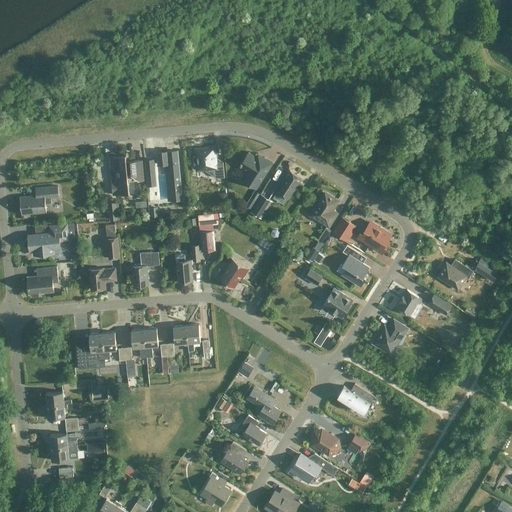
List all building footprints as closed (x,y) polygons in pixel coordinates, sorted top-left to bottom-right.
[(193,162),(194,164),(196,163),(197,170),(205,169),(205,170),(217,177),(224,176),(223,160),(216,161),(215,146),(195,148),(196,155),(193,154),(193,156),(193,158),(193,160),(193,162)] [(177,150),(157,152),(158,164),(168,163),(171,199),(182,198),(177,150)] [(264,156),(262,160),(248,151),(238,166),(246,171),(241,179),(245,181),(256,188),(273,162),(264,156)] [(110,156),(113,194),(129,192),(127,175),(130,173),(139,180),(144,180),(142,159),(130,160),(130,161),(126,161),(125,155),(110,156)] [(156,185),(154,158),(144,159),(146,186),(156,185)] [(288,198),(301,177),(289,170),(284,179),(281,177),(274,189),(288,198)] [(21,214),(46,211),(45,203),(51,203),(51,197),(59,196),(58,185),(35,187),(36,194),(20,196),(21,214)] [(260,193),(254,190),(245,204),(251,208),(260,193)] [(228,199),(227,192),(218,193),(219,201),(228,199)] [(311,214),(328,224),(336,212),(331,209),(337,200),(325,192),(311,214)] [(261,218),(272,200),(261,193),(250,211),(261,218)] [(121,201),(111,202),(112,219),(121,219),(121,201)] [(158,215),(157,206),(150,207),(151,216),(158,215)] [(198,214),(198,220),(199,225),(198,225),(201,250),(215,249),(213,224),(219,224),(218,212),(198,214)] [(357,225),(342,216),(332,231),(347,241),(357,225)] [(358,236),(380,250),(384,249),(388,242),(387,239),(389,236),(389,233),(372,222),(369,223),(365,229),(361,230),(358,236)] [(25,240),(25,242),(25,245),(27,246),(30,246),(30,250),(34,249),(34,251),(37,254),(51,252),(53,249),(53,247),(60,247),(59,240),(68,239),(75,243),(73,223),(66,224),(53,225),(54,232),(49,232),(28,234),(29,238),(26,238),(25,240)] [(325,227),(317,240),(323,244),(331,230),(325,227)] [(280,232),(277,228),(272,229),(271,234),(274,237),(278,236),(280,232)] [(119,257),(117,236),(106,237),(108,258),(119,257)] [(200,260),(199,244),(191,245),(192,260),(200,260)] [(345,267),(341,273),(350,278),(361,285),(366,277),(363,276),(369,267),(358,259),(362,253),(347,244),(343,251),(348,254),(343,263),(342,265),(345,267)] [(134,285),(148,284),(146,265),(159,264),(158,250),(140,252),(141,265),(137,265),(135,264),(130,270),(133,273),(134,285)] [(324,256),(318,252),(314,259),(320,263),(324,256)] [(219,278),(233,288),(239,279),(241,280),(249,268),(231,257),(226,264),(227,265),(219,278)] [(178,281),(193,280),(191,259),(176,260),(178,281)] [(493,281),(498,273),(478,260),(473,268),(493,281)] [(446,261),(437,275),(452,284),(456,278),(462,282),(467,275),(468,276),(472,270),(460,262),(457,268),(446,261)] [(38,292),(54,290),(53,281),(58,281),(57,265),(42,266),(43,275),(27,276),(29,293),(31,292),(31,293),(31,294),(31,295),(32,295),(33,295),(33,296),(34,296),(35,296),(36,296),(36,295),(37,295),(38,295),(38,294),(38,293),(38,292)] [(91,289),(105,287),(105,280),(116,279),(115,267),(104,268),(104,267),(89,268),(91,289)] [(323,276),(310,268),(304,276),(317,285),(323,276)] [(334,287),(323,304),(342,316),(352,299),(334,287)] [(413,309),(413,308),(417,303),(418,304),(422,298),(407,289),(405,289),(403,293),(403,294),(400,300),(398,301),(396,304),(396,305),(396,306),(410,314),(411,313),(413,310),(413,309)] [(452,305),(434,293),(427,303),(445,315),(452,305)] [(372,342),(378,346),(378,345),(389,352),(396,341),(399,343),(401,342),(404,338),(403,336),(402,335),(407,327),(394,318),(388,327),(384,324),(378,335),(377,335),(372,342)] [(199,323),(186,324),(188,344),(188,350),(194,350),(193,341),(200,340),(199,323)] [(184,344),(188,344),(186,324),(173,326),(175,343),(184,342),(184,344)] [(157,327),(144,328),(147,356),(152,356),(151,345),(158,344),(157,327)] [(147,356),(144,328),(131,329),(133,346),(139,346),(140,357),(147,356)] [(115,331),(102,332),(104,359),(109,358),(108,349),(116,348),(115,331)] [(76,346),(78,368),(81,368),(88,367),(88,360),(104,359),(105,365),(105,368),(104,359),(102,332),(89,333),(89,335),(90,345),(83,345),(83,346),(79,346),(78,346),(76,346)] [(129,361),(129,368),(123,368),(123,376),(138,376),(139,361),(129,361)] [(246,376),(252,366),(244,361),(238,371),(246,376)] [(178,371),(178,364),(170,364),(170,372),(178,371)] [(278,383),(275,381),(270,390),(272,392),(278,383)] [(355,408),(359,410),(360,409),(364,411),(375,395),(355,383),(350,389),(344,385),(338,395),(342,397),(341,398),(343,400),(348,405),(355,408)] [(275,399),(264,391),(254,385),(246,398),(262,408),(258,413),(273,422),(280,410),(271,404),(275,399)] [(47,405),(66,403),(71,403),(71,399),(64,399),(63,390),(46,392),(47,405)] [(221,397),(216,404),(221,407),(226,400),(221,397)] [(66,403),(47,405),(48,417),(65,416),(64,407),(67,406),(66,403)] [(259,444),(266,432),(255,425),(258,420),(248,414),(243,423),(248,426),(243,434),(259,444)] [(336,452),(340,446),(338,438),(331,434),(328,434),(319,429),(315,430),(311,436),(312,443),(328,453),(336,452)] [(67,432),(50,434),(51,447),(77,444),(76,438),(67,439),(67,432)] [(368,445),(366,439),(356,432),(349,443),(359,450),(365,449),(368,445)] [(240,473),(249,460),(240,454),(244,448),(233,441),(221,460),(240,473)] [(106,451),(105,442),(88,445),(90,453),(106,451)] [(77,444),(51,447),(52,459),(69,458),(78,457),(77,450),(77,444)] [(331,463),(319,455),(315,462),(302,454),(298,460),(296,459),(288,471),(299,478),(301,476),(309,481),(314,472),(316,473),(321,466),(327,470),(331,463)] [(73,478),(72,466),(58,467),(60,479),(73,478)] [(226,480),(229,475),(219,469),(216,474),(226,480)] [(370,485),(376,475),(368,470),(362,479),(370,485)] [(226,481),(220,477),(212,471),(210,475),(211,476),(201,493),(208,497),(206,500),(212,504),(215,499),(221,503),(230,489),(224,485),(226,481)] [(104,496),(111,486),(106,483),(99,493),(104,496)] [(291,511),(298,502),(291,498),(290,500),(276,491),(266,506),(272,510),(270,511),(291,511)] [(314,500),(303,493),(298,502),(308,509),(314,500)] [(130,511),(129,511),(136,511),(145,500),(139,496),(130,511)] [(97,511),(111,511),(119,502),(115,500),(114,502),(106,497),(97,511)] [(144,511),(150,503),(145,500),(136,511),(144,511)] [(511,511),(511,508),(501,501),(494,511),(511,511)] [(121,503),(119,502),(111,511),(127,511),(128,511),(120,506),(121,503)]
